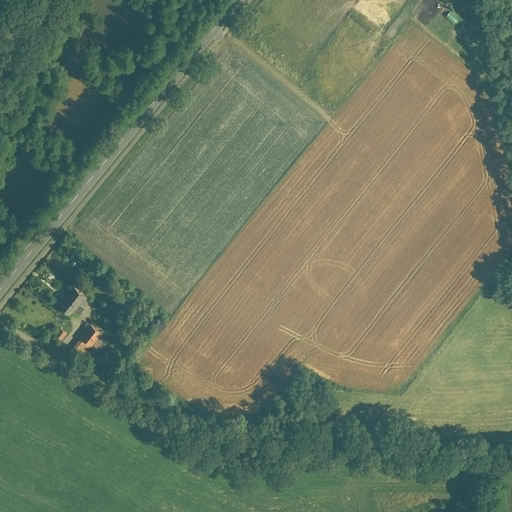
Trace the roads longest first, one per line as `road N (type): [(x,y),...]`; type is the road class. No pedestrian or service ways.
road 1 (track): [(511,436),(292,451),(237,443),(0,324)]
road 2 (tertiary): [(0,293),(241,0)]
